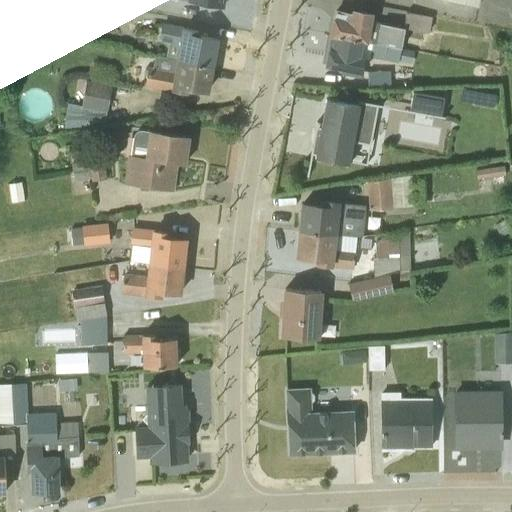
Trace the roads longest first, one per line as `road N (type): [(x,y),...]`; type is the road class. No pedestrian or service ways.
road 1 (residential): [(235,504),(232,301),(278,0)]
road 2 (residential): [(511,496),(235,504)]
